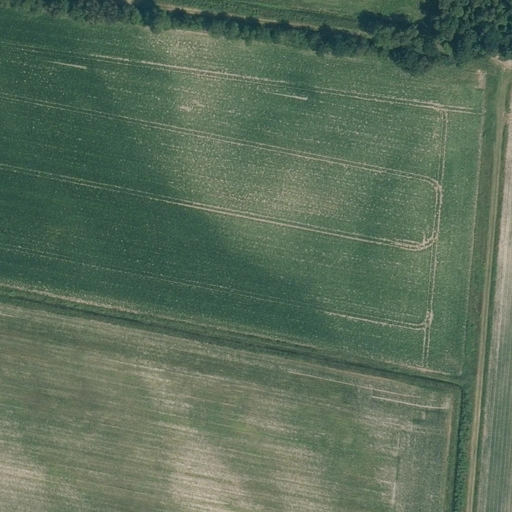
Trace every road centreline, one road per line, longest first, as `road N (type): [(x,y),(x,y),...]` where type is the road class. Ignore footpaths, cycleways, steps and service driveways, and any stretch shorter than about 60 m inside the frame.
road 1 (track): [(469,511),(506,60)]
road 2 (track): [(110,0),(511,60)]
